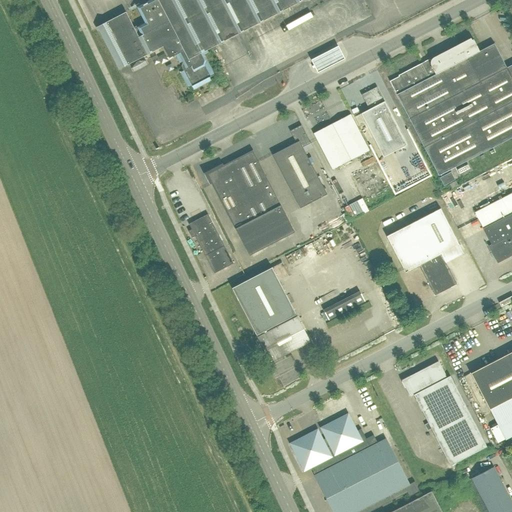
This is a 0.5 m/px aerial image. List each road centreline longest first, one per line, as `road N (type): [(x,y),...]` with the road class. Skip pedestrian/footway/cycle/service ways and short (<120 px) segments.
road 1 (unclassified): [(134,177),(477,0)]
road 2 (unclassified): [(249,423),(511,288)]
road 3 (tertiary): [(249,423),(134,177)]
road 4 (tertiary): [(134,177),(49,0)]
